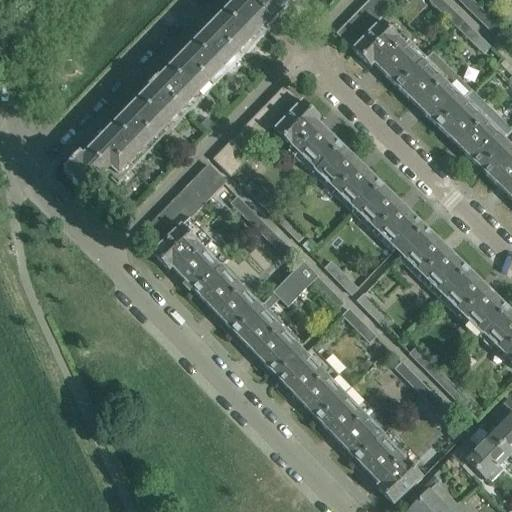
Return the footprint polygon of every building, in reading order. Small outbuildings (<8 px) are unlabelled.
[(269,31),(237,0),(231,0),(234,3),(180,58),(209,86),(263,31),(266,34),(269,31)] [(237,0),(269,31),(278,21),(256,0),(237,0)] [(256,0),(278,21),(281,18),(278,15),(292,0),(256,0)] [(378,0),(369,0),(363,7),(390,14),(398,5),(378,0)] [(408,26),(426,8),(417,0),(410,0),(397,14),(408,26)] [(455,28),(461,22),(438,0),(430,0),(428,2),(455,28)] [(456,0),(470,13),(476,7),(469,0),(456,0)] [(390,14),(363,7),(354,16),(381,23),(390,14)] [(476,7),(470,13),(497,39),(503,33),(476,7)] [(354,16),(345,25),(371,32),(379,23),(380,24),(381,23),(354,16)] [(482,54),(488,48),(461,22),(455,28),(482,54)] [(371,32),(353,51),(352,52),(370,69),(373,66),(396,89),(421,64),(380,24),(379,23),(371,32)] [(337,36),(353,51),(371,32),(345,25),(336,35),(337,36)] [(421,64),(396,89),(436,127),(461,101),(469,93),(430,54),(421,64)] [(209,86),(180,58),(161,78),(160,77),(144,93),(145,95),(126,114),(154,142),(209,86)] [(274,97),(281,124),(301,104),(284,88),(274,97)] [(461,101),(436,127),(480,170),(505,144),(502,142),(511,133),(469,93),(461,101)] [(273,134),(274,133),(274,132),(281,124),(274,97),(266,107),(273,134)] [(301,104),(281,124),(274,132),(274,133),(315,172),(340,147),(316,124),(319,121),(301,104)] [(264,143),(273,134),(266,107),(257,116),(264,143)] [(117,179),(154,142),(126,114),(81,160),(78,156),(62,173),(85,195),(108,171),(117,179)] [(256,152),(264,143),(257,116),(248,125),(256,152)] [(247,161),(256,152),(248,125),(239,134),(247,161)] [(238,170),(247,161),(239,134),(230,143),(238,170)] [(213,161),(230,178),(238,170),(230,143),(213,161)] [(511,201),(511,151),(505,144),(480,170),(483,173),(511,201)] [(314,173),(354,213),(380,187),(340,147),(315,172),(314,173)] [(225,184),(207,166),(198,176),(206,203),(225,184)] [(206,203),(198,176),(189,185),(197,212),(206,203)] [(245,190),(271,217),(278,211),(251,184),(245,190)] [(197,212),(189,185),(181,194),(188,221),(189,220),(197,212)] [(397,255),(423,229),(380,187),(354,213),(397,255)] [(188,221),(181,194),(172,203),(179,229),(180,228),(180,229),(188,221)] [(257,232),(263,226),(237,199),(231,205),(257,232)] [(179,229),(172,203),(163,212),(170,238),(179,229)] [(278,211),(271,217),(298,244),(304,237),(278,211)] [(170,238),(163,212),(154,221),(161,246),(170,238)] [(200,231),(189,220),(188,221),(180,229),(180,228),(179,229),(170,238),(161,246),(152,255),(151,255),(168,273),(171,270),(194,294),(221,269),(220,269),(219,269),(191,240),(200,231)] [(161,246),(154,221),(137,239),(152,255),(161,246)] [(283,259),(290,252),(263,226),(257,232),(283,259)] [(423,229),(397,255),(441,297),(466,271),(423,229)] [(330,264),(324,270),(350,297),(357,290),(330,264)] [(342,305),(316,279),(302,265),(258,309),(259,309),(233,334),(275,378),(301,353),(264,314),(279,300),(287,308),(310,285),(336,312),(342,305)] [(259,309),(258,309),(221,269),(194,294),(233,334),(259,309)] [(441,297),(481,336),(506,310),(466,271),(441,297)] [(356,302),(383,330),(389,323),(362,296),(356,302)] [(511,315),(506,310),(481,336),(481,337),(482,336),(511,365),(511,315)] [(368,344),(375,338),(348,311),(342,317),(368,344)] [(348,388),(311,349),(304,356),(301,353),(275,378),(317,422),(343,397),(341,395),(348,388)] [(409,356),(436,383),(442,377),(416,350),(409,356)] [(394,371),(421,397),(427,391),(401,364),(394,371)] [(442,377),(436,383),(462,409),(468,403),(442,377)] [(447,424),(454,418),(427,391),(421,397),(447,424)] [(317,422),(355,463),(381,438),(343,397),(317,422)] [(492,416),(502,426),(489,439),(508,457),(511,453),(511,404),(508,400),(492,416)] [(480,429),(451,458),(471,477),(475,472),(485,481),(487,479),(490,483),(502,471),(498,467),(508,457),(489,439),(480,429)] [(381,438),(355,463),(378,487),(375,490),(392,508),(420,480),(404,463),(381,438)] [(450,511),(455,507),(434,487),(409,511),(450,511)]
